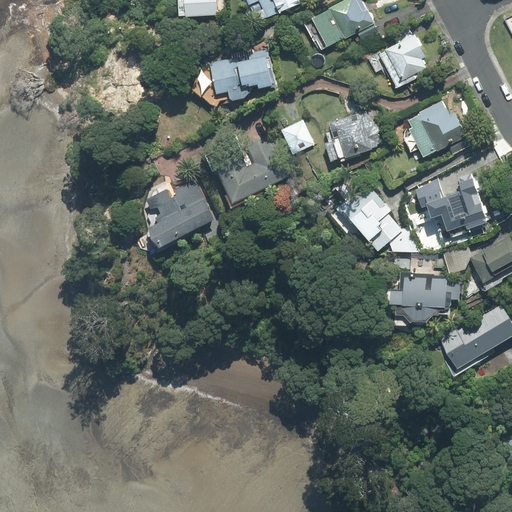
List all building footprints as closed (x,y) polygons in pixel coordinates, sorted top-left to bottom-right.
[(79,9),(73,0),(69,0),(58,8),(66,18),(79,9)] [(242,0),(253,25),(301,4),(299,0),(242,0)] [(330,10),(313,19),(328,48),(346,38),(346,39),(376,24),(363,0),(346,0),(330,9),(330,10)] [(428,57),(416,34),(386,50),(387,52),(381,55),(398,89),(417,79),(415,75),(427,69),(423,60),(428,57)] [(260,89),(274,86),(269,61),(271,60),(269,49),(255,52),(255,55),(211,64),(218,95),(229,92),(231,99),(235,101),(246,99),(252,92),(251,87),(259,86),(260,89)] [(447,108),(443,101),(420,113),(421,115),(409,120),(413,128),(410,129),(424,158),(468,137),(457,114),(452,117),(448,108),(447,108)] [(327,144),(333,162),(341,159),(342,162),(362,156),(361,154),(373,150),(373,149),(378,147),(378,145),(383,142),(379,134),(383,129),(375,125),(373,120),(369,117),(367,112),(331,123),(333,129),(326,131),(330,143),(327,144)] [(316,144),(304,120),(282,131),(294,155),(316,144)] [(214,162),(234,204),(289,178),(269,136),(214,162)] [(461,178),(417,194),(424,213),(430,210),(434,222),(441,220),(450,245),(489,231),(481,208),(477,209),(476,204),(467,208),(469,212),(467,213),(462,198),(467,196),(461,178)] [(161,249),(216,220),(207,204),(209,203),(196,180),(176,191),(178,196),(173,198),(168,189),(147,200),(159,224),(150,228),(161,249)] [(369,185),(342,209),(380,252),(390,242),(394,252),(421,253),(412,229),(403,229),(389,214),(392,211),(369,185)] [(471,259),(484,283),(497,277),(496,275),(511,267),(511,238),(511,237),(471,259)] [(397,305),(397,315),(405,316),(412,323),(414,322),(428,322),(435,316),(440,316),(440,314),(450,315),(451,307),(452,307),(453,300),(461,300),(461,294),(464,294),(465,283),(462,283),(462,280),(449,279),(449,276),(435,276),(435,274),(413,273),(413,272),(402,271),(400,289),(392,289),(391,304),(397,305)] [(440,338),(459,369),(511,337),(511,322),(502,305),(459,331),(457,328),(440,338)]
